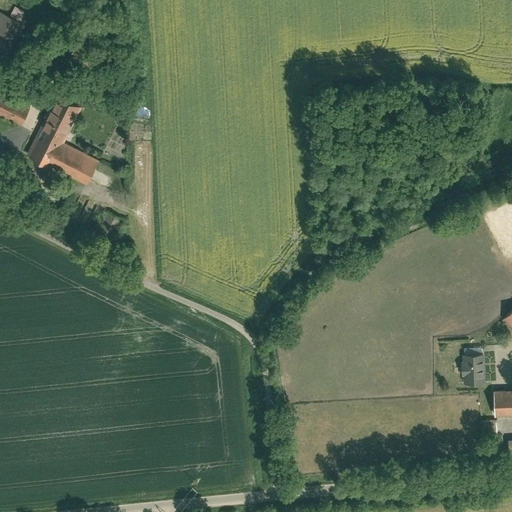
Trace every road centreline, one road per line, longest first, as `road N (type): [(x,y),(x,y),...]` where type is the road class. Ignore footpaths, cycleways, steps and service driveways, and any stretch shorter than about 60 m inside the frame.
road 1 (residential): [(281,493),(265,363),(246,331),(0,209)]
road 2 (residential): [(281,493),(511,470)]
road 3 (residential): [(95,511),(281,493)]
